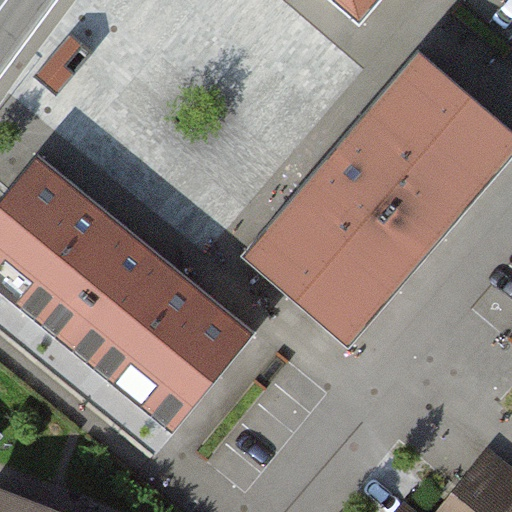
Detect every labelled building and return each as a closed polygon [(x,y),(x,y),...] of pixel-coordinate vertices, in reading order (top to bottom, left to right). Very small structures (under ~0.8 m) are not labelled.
[(332,0),(362,25),(383,0),(332,0)] [(511,159),(511,132),(418,53),(244,256),(351,347),(511,159)] [(257,333),(39,158),(0,206),(0,293),(175,434),(257,333)] [(511,511),(511,475),(484,454),(437,511),(511,511)] [(51,511),(0,492),(0,511),(51,511)]
